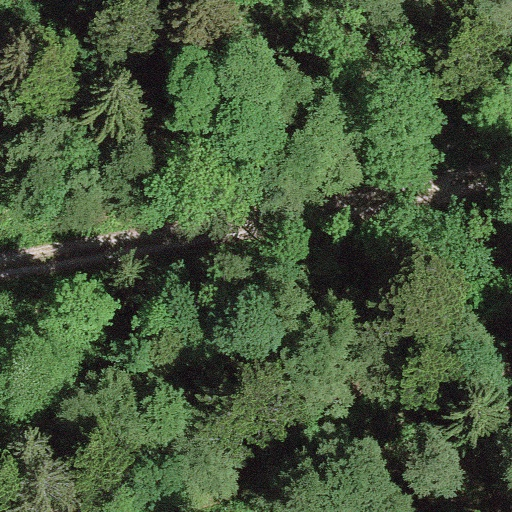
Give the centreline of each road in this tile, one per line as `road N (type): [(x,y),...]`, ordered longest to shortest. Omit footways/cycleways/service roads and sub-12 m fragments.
road 1 (track): [(0,274),(511,163)]
road 2 (track): [(511,360),(295,457),(143,511)]
